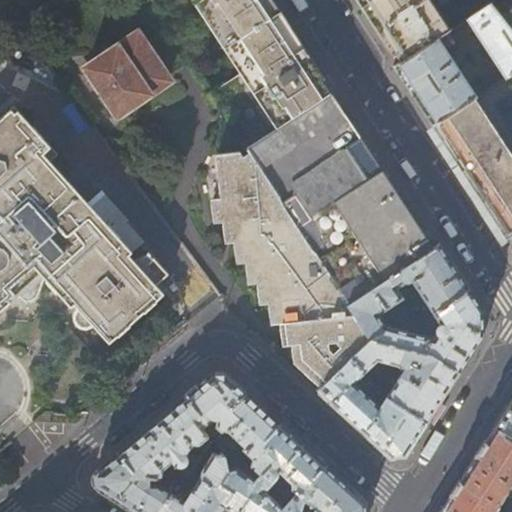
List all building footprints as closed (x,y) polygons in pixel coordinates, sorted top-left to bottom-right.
[(247,144),(330,93),(312,65),(269,0),(148,0),(175,41),(209,18),(244,71),(210,94),(244,145),(247,144)] [(359,0),(382,34),(401,62),(443,34),(450,29),(431,0),(359,0)] [(492,0),(490,2),(490,4),(494,8),(502,0),(492,0)] [(511,32),(511,0),(502,0),(494,8),(511,32)] [(439,121),(511,72),(511,32),(494,8),(490,4),(466,20),(500,71),(472,91),(442,46),(449,42),(443,34),(401,62),(394,67),(415,98),(432,125),(439,121)] [(170,81),(139,36),(88,71),(89,74),(85,78),(92,89),(98,86),(120,116),(170,81)] [(511,128),(496,104),(511,92),(511,72),(439,121),(457,149),(487,196),(510,230),(511,230),(511,128)] [(360,138),(330,93),(247,144),(279,193),(280,197),(312,248),(316,249),(350,301),(432,249),(417,224),(397,194),(360,138)] [(0,308),(40,273),(69,305),(73,303),(79,310),(76,312),(76,314),(75,315),(75,317),(76,319),(76,320),(78,322),(80,324),(82,324),(85,324),(88,323),(90,322),(108,342),(162,294),(154,284),(166,273),(146,251),(133,263),(124,254),(129,249),(47,160),(55,152),(12,104),(0,115),(0,308)] [(350,360),(371,339),(348,303),(350,301),(316,249),(312,248),(280,197),(279,193),(247,144),(244,145),(247,150),(242,154),(239,149),(216,152),(223,195),(215,196),(219,219),(226,219),(229,239),(237,239),(240,260),(249,260),(252,280),(260,280),(263,301),(273,301),(276,322),(284,320),(290,342),(295,342),(298,363),(322,385),(350,360)] [(431,309),(425,313),(433,313),(468,289),(454,267),(439,244),(432,249),(350,301),(348,303),(371,339),(389,328),(411,313),(415,313),(415,308),(409,308),(385,324),(377,313),(401,297),(396,287),(405,281),(409,282),(412,281),(431,309)] [(433,313),(425,313),(428,318),(434,315),(440,323),(435,327),(435,329),(435,331),(435,333),(436,335),(433,339),(421,336),(423,331),(403,326),(401,331),(389,328),(371,339),(430,355),(458,373),(477,343),(482,335),(482,310),(468,289),(433,313)] [(458,373),(430,355),(371,339),(350,360),(363,374),(378,361),(397,364),(402,368),(403,371),(386,398),(426,423),(443,397),(458,373)] [(382,403),(379,407),(354,384),(363,374),(350,360),(322,385),(318,390),(354,423),(390,457),(406,455),(415,440),(426,423),(386,398),(383,395),(379,399),(382,403)] [(233,381),(226,375),(211,375),(197,386),(185,397),(199,414),(193,419),(201,429),(210,423),(211,417),(215,419),(216,428),(221,432),(228,431),(240,418),(231,409),(246,393),(233,381)] [(262,408),(246,393),(231,409),(240,418),(228,431),(239,441),(237,444),(253,459),(249,465),(259,474),(260,474),(275,458),(268,451),(271,447),(264,440),(279,424),(262,408)] [(199,414),(185,397),(148,428),(118,453),(132,470),(137,467),(147,479),(156,479),(159,475),(160,469),(166,464),(170,469),(184,470),(187,468),(184,465),(186,463),(187,460),(190,463),(192,455),(186,452),(192,444),(199,444),(207,437),(201,429),(193,419),(199,414)] [(511,399),(511,400),(494,427),(511,438),(511,399)] [(302,500),(305,498),(315,487),(310,482),(325,466),(302,444),(279,424),(264,440),(271,447),(268,451),(275,458),(260,474),(259,474),(254,478),(236,467),(229,470),(229,471),(220,484),(232,493),(222,506),(223,507),(231,511),(297,511),(300,509),(302,503),(302,500)] [(511,438),(494,427),(488,438),(459,482),(442,509),(445,511),(492,511),(511,482),(511,438)] [(184,501),(172,494),(165,504),(163,503),(157,511),(220,511),(223,507),(222,506),(232,493),(220,484),(229,471),(229,470),(224,457),(220,452),(213,453),(200,472),(201,477),(184,501)] [(147,479),(137,467),(132,470),(118,453),(106,463),(96,472),(97,487),(120,501),(136,511),(157,511),(163,503),(165,504),(172,494),(158,485),(146,482),(147,479)] [(344,482),(325,466),(310,482),(315,487),(305,498),(314,505),(314,507),(311,511),(302,503),(300,509),(302,511),(365,511),(364,501),(344,482)]
